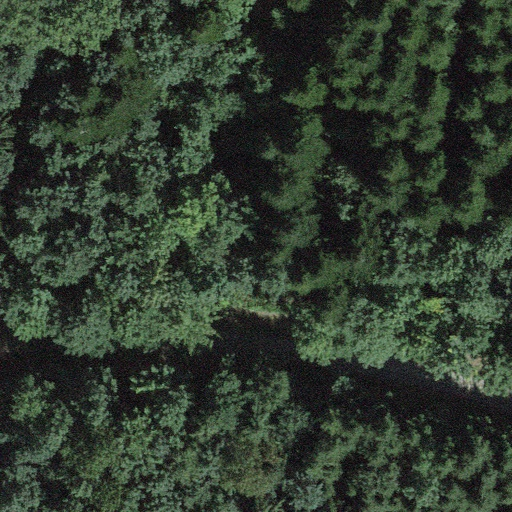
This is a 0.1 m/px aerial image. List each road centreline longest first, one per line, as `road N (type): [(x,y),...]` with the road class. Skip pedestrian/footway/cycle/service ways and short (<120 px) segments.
road 1 (track): [(511,430),(168,351),(0,352)]
road 2 (track): [(100,0),(0,80)]
